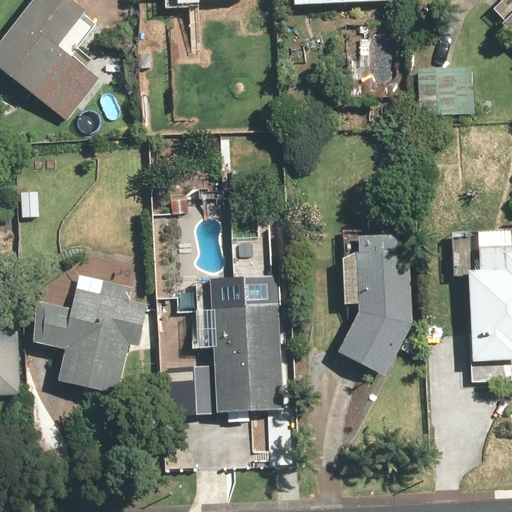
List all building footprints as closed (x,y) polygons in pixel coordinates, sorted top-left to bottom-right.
[(71,0),(36,0),(0,45),(0,68),(66,121),(100,78),(60,46),(87,13),(71,0)] [(201,1),(221,0),(165,0),(166,11),(201,9),(201,1)] [(474,70),(420,69),(419,115),(427,116),(472,117),(474,70)] [(453,278),(470,277),(471,381),(511,380),(511,234),(453,235),(453,278)] [(388,377),(414,322),(413,239),(358,241),(358,257),(344,257),(345,305),(359,305),(359,313),(340,353),(388,377)] [(102,293),(78,288),(74,308),(38,301),(29,342),(65,350),(58,382),(118,394),(128,344),(140,346),(149,305),(131,302),(134,287),(105,281),(102,293)] [(212,291),(213,305),(215,368),(217,413),(282,411),(277,289),(212,291)] [(0,397),(21,396),(19,332),(0,332),(0,397)] [(217,413),(215,368),(166,370),(167,415),(217,413)]
